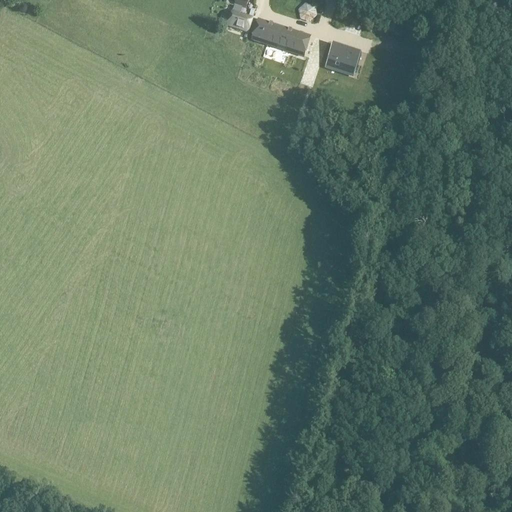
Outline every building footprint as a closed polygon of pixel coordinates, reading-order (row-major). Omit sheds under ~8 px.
[(245,0),(236,0),(234,6),(246,9),(249,1),(245,0)] [(253,21),(253,20),(240,16),(242,9),(234,6),(228,27),(248,34),(249,30),(253,21)] [(256,6),(253,15),(266,19),(269,10),(256,6)] [(306,8),(299,23),(313,29),(319,14),(306,8)] [(253,21),(249,30),(255,32),(252,41),(303,59),(310,39),(259,22),(258,23),(253,21)] [(352,33),(361,34),(361,22),(352,22),(352,33)] [(333,46),(328,62),(329,62),(341,66),(339,71),(355,77),(362,55),(333,46)] [(274,57),(260,59),(261,65),(275,64),(274,57)]
